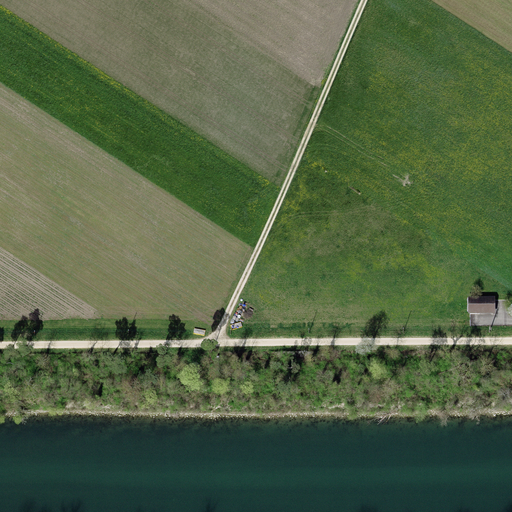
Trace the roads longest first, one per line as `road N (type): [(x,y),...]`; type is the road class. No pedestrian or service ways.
road 1 (track): [(0,343),(511,340)]
road 2 (track): [(215,341),(362,0)]
